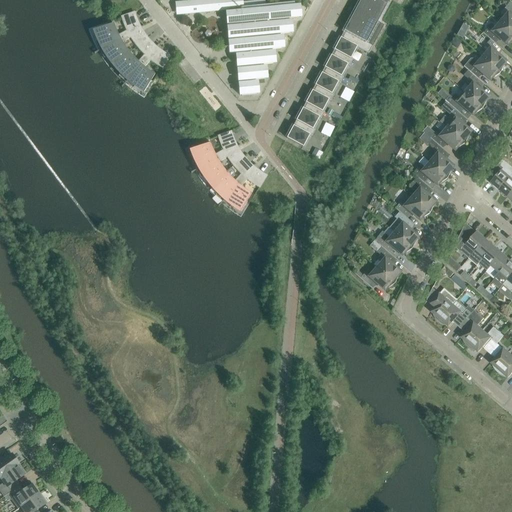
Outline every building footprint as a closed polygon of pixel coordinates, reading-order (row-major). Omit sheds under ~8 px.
[(242,0),(206,0),(183,2),(185,14),(226,10),(226,13),(225,13),(226,23),(228,23),(228,27),(227,27),(228,37),(229,37),(230,41),(228,41),(229,46),(229,45),(237,44),(237,45),(238,49),(242,48),(242,54),(236,55),(236,65),(238,65),(238,69),(237,69),(238,80),(239,80),(240,84),(238,84),(239,93),(241,93),(241,96),(256,94),(254,80),(264,79),(263,65),(273,64),(271,49),(281,49),(280,34),(289,33),(288,19),(298,18),(297,6),(294,6),(294,3),(265,6),(264,1),(254,2),(254,4),(243,5),(242,3),(242,0)] [(360,0),(344,31),(373,46),(384,26),(377,22),(378,21),(389,0),(360,0)] [(510,2),(499,14),(504,18),(499,23),(511,33),(511,2),(510,1),(510,2)] [(126,31),(118,35),(117,32),(115,29),(114,27),(113,24),(95,30),(103,48),(98,51),(94,53),(144,26),(144,25),(140,27),(139,25),(138,24),(137,20),(135,16),(134,12),(133,13),(121,18),(122,21),(123,24),(124,28),(126,31)] [(511,42),(511,33),(499,23),(495,28),(490,24),(483,33),(503,51),(503,50),(493,42),(497,37),(507,46),(510,42),(511,43),(511,42)] [(144,26),(94,53),(94,54),(98,52),(103,49),(104,51),(105,53),(106,55),(106,56),(108,58),(109,60),(110,60),(110,62),(112,64),(113,66),(130,52),(126,48),(123,43),(131,39),(134,43),(137,47),(147,38),(145,36),(144,33),(142,31),(141,28),(144,26)] [(334,50),(350,59),(356,47),(368,54),(373,46),(344,31),(334,50)] [(502,51),(503,51),(483,33),(482,34),(489,40),(482,49),(486,53),(482,58),(500,74),(503,67),(502,66),(505,62),(496,54),(500,49),(502,51)] [(147,38),(137,47),(141,51),(144,55),(138,62),(134,58),(130,52),(113,66),(116,68),(118,71),(120,73),(122,75),(125,77),(127,79),(124,84),(121,87),(159,44),(158,44),(156,47),(153,44),(151,43),(149,40),(147,38)] [(159,44),(121,87),(122,87),(124,84),(128,80),(136,85),(144,91),(150,82),(154,75),(152,73),(149,71),(147,69),(144,67),(150,61),(153,63),(156,65),(159,67),(162,69),(169,57),(170,57),(166,55),(163,52),(160,50),(157,47),(159,44)] [(334,50),(324,67),(341,76),(347,65),(349,66),(353,60),(350,59),(334,50)] [(463,67),(485,86),(485,85),(476,77),(480,72),(489,81),(493,77),(494,78),(500,74),(482,58),(477,63),(473,59),(470,59),(463,67)] [(324,67),(315,85),(332,94),(338,83),(340,84),(343,77),(341,76),(324,67)] [(485,86),(463,67),(467,71),(464,75),(463,75),(463,76),(468,80),(464,84),(469,88),(464,93),(482,109),(486,102),(484,101),(488,97),(478,89),(482,84),(485,86)] [(315,85),(306,103),(322,111),(328,100),(331,102),(334,95),(332,94),(315,85)] [(349,102),(354,92),(345,88),(340,98),(349,102)] [(482,109),(464,93),(460,98),(455,94),(447,103),(468,121),(458,112),(462,107),(472,116),(475,112),(476,113),(482,109)] [(306,103),(296,120),(313,129),(319,118),(321,119),(325,113),(322,111),(306,103)] [(467,121),(468,121),(447,103),(447,104),(454,110),(447,118),(445,116),(439,122),(447,128),(465,144),(468,137),(467,136),(470,132),(461,124),(465,119),(467,121)] [(286,138),(302,147),(303,147),(309,136),(312,137),(315,130),(313,129),(296,120),(286,138)] [(321,134),(330,138),(335,128),(326,124),(321,134)] [(438,129),(430,139),(431,140),(440,147),(445,142),(454,151),(458,147),(459,148),(465,144),(447,128),(442,133),(438,129)] [(240,145),(237,147),(235,143),(233,139),(232,136),(231,132),(230,132),(230,133),(217,137),(223,150),(215,154),(210,143),(204,145),(191,149),(199,168),(194,170),(191,172),(191,173),(241,145),(240,145)] [(431,140),(428,144),(433,150),(429,154),(434,158),(429,163),(447,179),(451,172),(449,171),(453,167),(446,161),(443,159),(447,154),(449,155),(450,156),(442,149),(440,147),(431,140)] [(241,146),(241,145),(191,173),(195,171),(200,168),(202,173),(205,177),(208,181),(211,185),(225,173),(221,168),(218,163),(226,159),(229,163),(232,167),(244,158),(242,155),(241,153),(239,150),(237,148),(241,146)] [(312,149),(309,154),(315,157),(317,152),(312,149)] [(317,152),(315,157),(319,160),(323,153),(318,150),(317,152)] [(244,158),(232,167),(236,172),(239,175),(233,182),(229,178),(225,173),(211,185),(214,188),(217,192),(221,195),(224,199),(221,203),(218,206),(218,207),(256,164),(255,163),(252,166),(250,164),(248,162),(246,160),(244,158)] [(490,183),(499,190),(511,175),(511,169),(507,165),(508,164),(504,161),(503,160),(499,165),(491,174),(495,178),(490,183)] [(447,179),(429,163),(425,168),(420,164),(412,173),(432,191),(433,191),(423,182),(427,177),(437,186),(440,182),(441,183),(447,179)] [(256,164),(218,207),(221,204),(225,199),(232,205),(241,211),(248,199),(251,194),(241,187),(247,180),(259,188),(266,176),(266,177),(267,176),(263,174),(260,172),(256,169),(253,167),(256,164)] [(416,193),(411,198),(430,214),(433,207),(432,206),(435,202),(426,194),(430,189),(432,191),(412,173),(412,174),(416,177),(409,186),(416,193)] [(511,175),(499,190),(507,197),(511,191),(511,175)] [(430,214),(411,198),(407,203),(403,199),(395,208),(415,226),(405,217),(409,212),(419,221),(423,217),(424,218),(430,214)] [(415,226),(395,208),(394,209),(399,212),(394,217),(402,224),(394,233),(412,249),(416,242),(414,241),(418,237),(408,229),(412,224),(415,226)] [(457,241),(455,247),(460,251),(460,252),(461,252),(462,251),(469,258),(470,258),(485,239),(477,232),(472,237),(468,233),(463,229),(457,241)] [(412,249),(394,233),(389,238),(382,232),(374,241),(388,252),(397,261),(388,252),(392,247),(402,256),(405,252),(406,253),(412,249)] [(477,266),(494,246),(485,239),(470,258),(468,259),(469,259),(470,258),(478,265),(477,266)] [(381,263),(376,268),(395,284),(398,277),(397,276),(400,272),(390,264),(395,259),(397,261),(388,252),(374,241),(381,247),(377,253),(380,255),(377,259),(381,263)] [(502,253),(494,246),(477,266),(479,264),(487,271),(491,266),(502,253)] [(491,266),(499,273),(510,260),(502,253),(491,266)] [(499,273),(491,282),(499,289),(503,285),(511,274),(511,258),(510,261),(510,260),(499,273)] [(360,278),(359,279),(372,290),(373,289),(372,289),(370,287),(374,282),(377,285),(384,291),(388,287),(388,288),(395,284),(376,268),(372,273),(367,269),(361,276),(360,278)] [(511,274),(503,285),(511,293),(510,294),(511,296),(511,274)] [(440,295),(433,288),(427,300),(434,306),(434,305),(436,307),(432,312),(434,314),(434,315),(434,316),(436,318),(437,320),(438,321),(438,322),(452,305),(457,300),(457,299),(456,300),(444,290),(440,295)] [(485,290),(482,293),(490,300),(493,297),(485,290)] [(463,314),(452,305),(438,322),(439,322),(440,323),(442,324),(444,325),(446,325),(447,325),(449,327),(453,322),(455,323),(454,324),(459,328),(471,313),(467,309),(463,314)] [(468,347),(482,331),(477,326),(484,319),(474,310),(471,313),(459,328),(464,331),(466,333),(462,338),(464,339),(463,340),(464,342),(465,344),(466,345),(468,347)] [(482,331),(468,347),(468,348),(469,347),(470,348),(472,349),(474,350),(476,351),(476,350),(478,352),(483,347),(485,349),(484,349),(489,353),(497,344),(504,336),(494,327),(487,335),(482,331)] [(511,356),(497,344),(489,353),(493,357),(494,357),(496,358),(491,363),(494,365),(493,366),(494,368),(495,369),(496,371),(497,372),(497,373),(511,356)] [(511,356),(497,373),(498,373),(500,374),(502,375),(503,376),(505,376),(506,376),(508,378),(511,373),(511,356)] [(0,477),(0,478),(19,464),(12,455),(1,463),(0,461),(0,477)] [(3,482),(0,484),(0,491),(4,497),(7,495),(18,487),(15,482),(17,480),(24,475),(22,472),(23,471),(19,464),(0,478),(3,482)] [(18,487),(7,495),(18,509),(21,507),(39,494),(35,487),(34,488),(32,485),(24,490),(22,492),(18,487)] [(23,511),(35,511),(45,504),(43,501),(44,501),(39,494),(21,507),(24,511),(23,511)]
